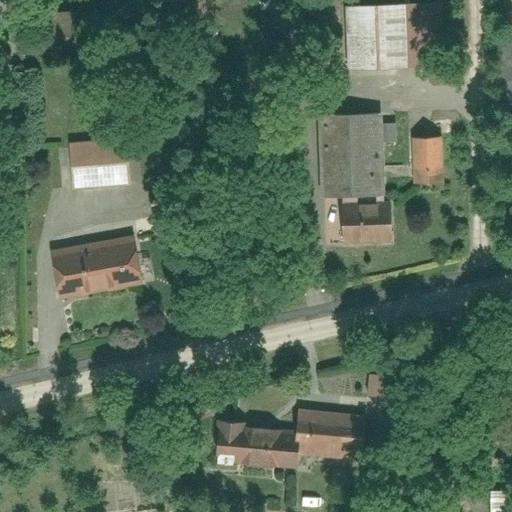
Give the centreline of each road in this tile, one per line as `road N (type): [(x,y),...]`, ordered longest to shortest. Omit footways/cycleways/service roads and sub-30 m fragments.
road 1 (tertiary): [(0,407),(511,289)]
road 2 (track): [(389,511),(480,297)]
